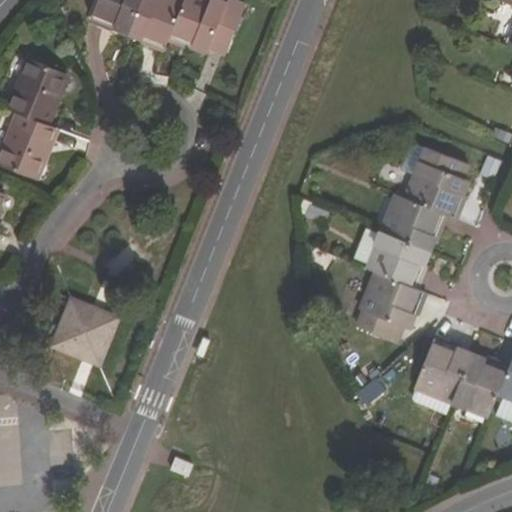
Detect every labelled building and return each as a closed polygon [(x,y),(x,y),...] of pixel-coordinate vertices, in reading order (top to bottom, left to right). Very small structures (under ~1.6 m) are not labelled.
[(128,34),(141,0),(99,0),(92,19),(128,34)] [(141,0),(128,34),(166,49),(171,38),(186,0),(141,0)] [(208,53),(210,48),(227,55),(245,10),(220,0),(186,0),(171,38),(208,53)] [(18,113),(48,125),(68,74),(29,58),(9,109),(18,113)] [(0,159),(0,164),(37,179),(58,129),(48,125),(18,113),(0,159)] [(402,169),(414,174),(405,197),(446,214),(455,217),(470,179),(465,177),(470,164),(413,141),(402,169)] [(0,213),(8,194),(0,190),(0,213)] [(382,230),(431,251),(446,214),(405,197),(397,193),(382,230)] [(431,251),(382,230),(367,268),(376,272),(416,288),(431,251)] [(355,324),(396,340),(402,326),(409,329),(424,291),(416,288),(376,272),(355,324)] [(54,346),(101,365),(120,316),(73,297),(54,346)] [(416,387),(452,402),(471,354),(435,339),(416,387)] [(471,354),(452,402),(489,417),(498,395),(508,370),(471,354)] [(511,360),(508,370),(498,395),(511,400),(511,360)] [(173,474),(191,481),(196,469),(178,461),(173,474)]
